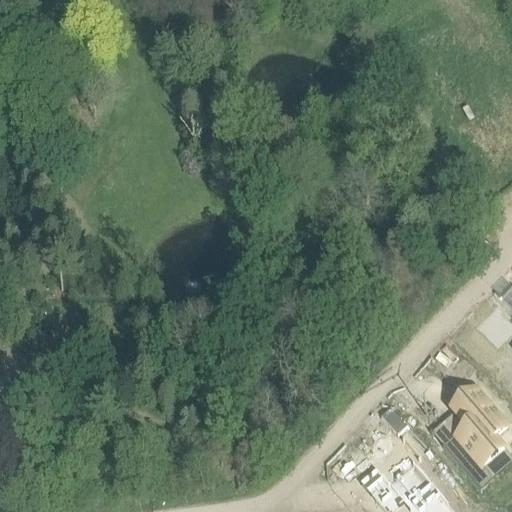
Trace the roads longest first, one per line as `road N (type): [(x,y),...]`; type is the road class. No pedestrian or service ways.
road 1 (residential): [(230,511),(288,489),(511,243)]
road 2 (track): [(345,0),(511,225)]
